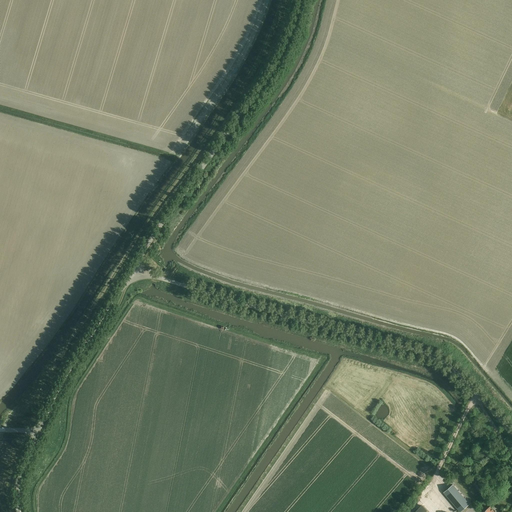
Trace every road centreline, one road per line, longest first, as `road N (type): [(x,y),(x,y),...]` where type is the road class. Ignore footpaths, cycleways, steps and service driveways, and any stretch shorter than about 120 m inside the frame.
road 1 (unclassified): [(477,397),(432,354),(132,274)]
road 2 (unclassified): [(132,274),(272,70),(301,0)]
road 3 (unclassified): [(36,431),(132,274)]
